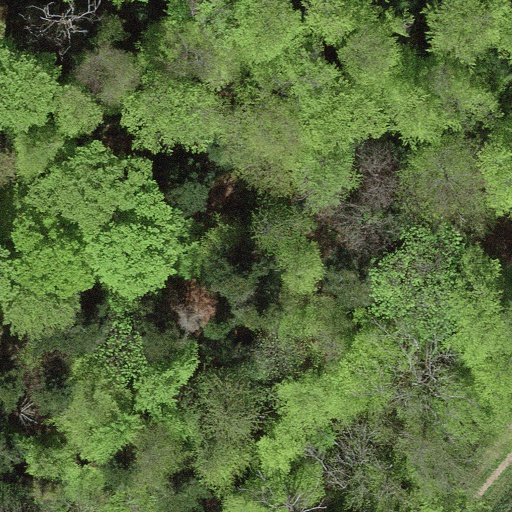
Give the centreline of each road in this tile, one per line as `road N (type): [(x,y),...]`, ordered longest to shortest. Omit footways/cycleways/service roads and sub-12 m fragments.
road 1 (track): [(511,238),(438,208),(262,173),(162,225),(0,291)]
road 2 (track): [(262,173),(0,138)]
